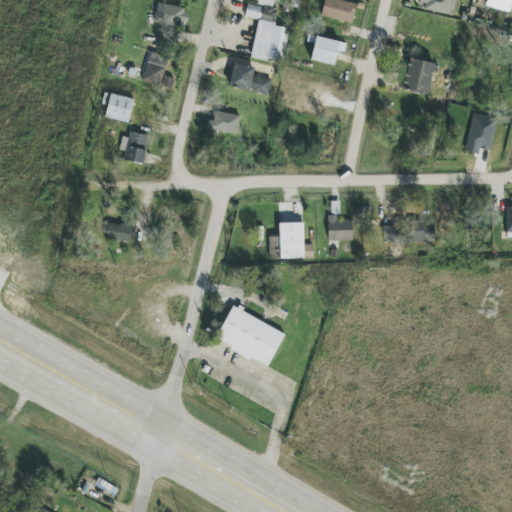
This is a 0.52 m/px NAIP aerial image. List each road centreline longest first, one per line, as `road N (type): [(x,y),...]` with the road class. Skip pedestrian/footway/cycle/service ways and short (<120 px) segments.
road 1 (residential): [(89,188),(511,176)]
road 2 (primary): [(0,369),(244,511)]
road 3 (residential): [(162,424),(231,183)]
road 4 (residential): [(212,0),(175,188)]
road 5 (primary): [(162,424),(0,334)]
road 6 (residential): [(344,180),(384,0)]
road 7 (primary): [(305,511),(162,424)]
